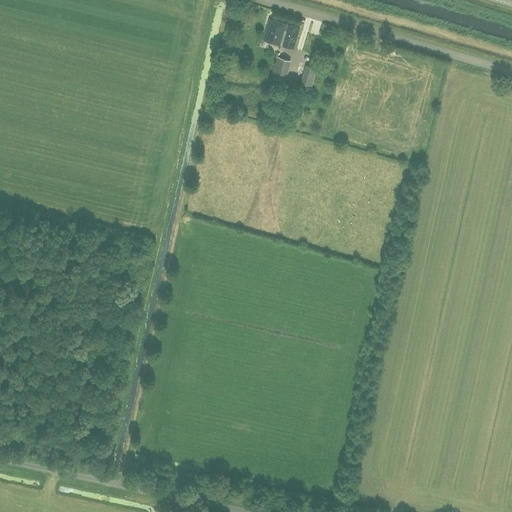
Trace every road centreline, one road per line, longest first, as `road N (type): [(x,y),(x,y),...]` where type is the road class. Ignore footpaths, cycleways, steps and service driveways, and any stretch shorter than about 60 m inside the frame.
road 1 (unclassified): [(511,73),(258,0)]
road 2 (unclassified): [(240,511),(0,460)]
